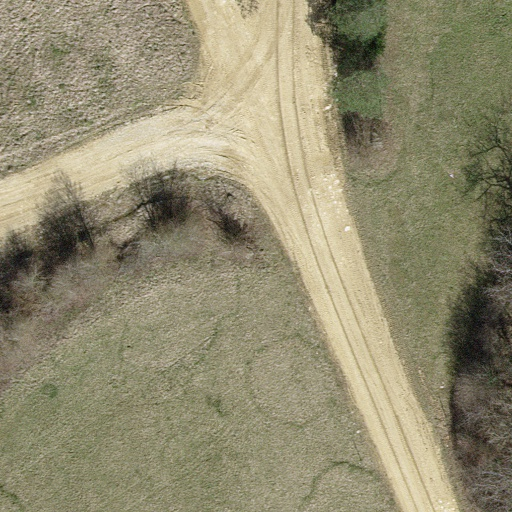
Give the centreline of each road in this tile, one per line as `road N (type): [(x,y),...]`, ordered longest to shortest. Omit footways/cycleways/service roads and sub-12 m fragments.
road 1 (track): [(211,0),(428,511)]
road 2 (track): [(283,0),(254,101),(0,205)]
